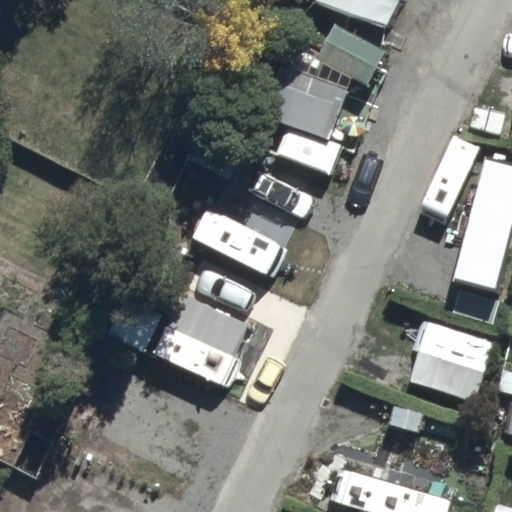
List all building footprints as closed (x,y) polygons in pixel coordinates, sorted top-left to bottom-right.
[(372,78),(390,48),(333,16),(316,46),(372,78)] [(309,141),(338,84),(285,56),(255,113),(309,141)] [(300,256),(317,225),(235,179),(203,236),(293,286),(308,260),(300,256)] [(217,377),(249,304),(224,293),(229,282),(182,262),(146,347),(217,377)] [(152,469),(188,411),(126,374),(91,431),(152,469)]
